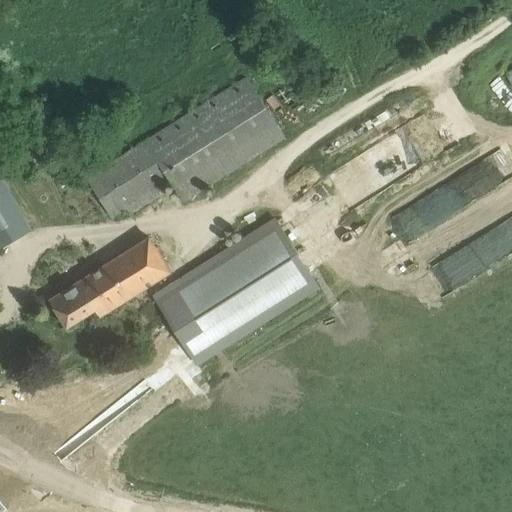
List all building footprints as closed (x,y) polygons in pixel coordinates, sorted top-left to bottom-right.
[(286,136),(246,75),(87,177),(113,216),(126,208),(130,214),(168,189),(165,185),(172,180),(185,201),(286,136)] [(26,141),(35,159),(56,147),(47,130),(26,141)] [(0,246),(32,228),(0,172),(0,246)] [(319,287),(279,217),(155,295),(198,363),(319,287)] [(67,327),(76,321),(97,308),(100,314),(100,315),(173,270),(152,236),(50,300),(67,327)]
